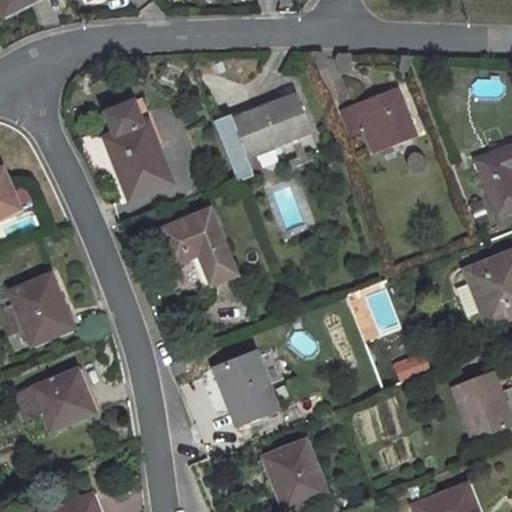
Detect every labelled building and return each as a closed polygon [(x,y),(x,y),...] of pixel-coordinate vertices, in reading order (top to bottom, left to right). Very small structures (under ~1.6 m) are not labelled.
[(0,0),(0,11),(22,0),(0,0)] [(402,89),(347,109),(357,140),(371,134),(378,155),(421,138),(402,89)] [(174,177),(144,92),(113,103),(122,127),(113,130),(134,192),(174,177)] [(304,97),(242,121),(255,153),(316,129),(304,97)] [(511,145),(478,159),(501,216),(511,211),(511,145)] [(0,215),(23,206),(5,162),(0,163),(0,215)] [(474,226),(490,223),(485,201),(469,205),(474,226)] [(212,215),(165,232),(177,266),(197,259),(208,289),(236,278),(212,215)] [(511,253),(470,271),(489,320),(511,311),(511,253)] [(49,277),(8,294),(29,345),(71,329),(49,277)] [(463,318),(475,316),(469,286),(457,289),(463,318)] [(280,411),(260,356),(220,369),(238,426),(280,411)] [(395,365),(376,371),(382,387),(400,381),(395,365)] [(75,372),(16,396),(26,422),(44,415),(51,431),(92,415),(75,372)] [(485,376),(447,390),(470,445),(511,427),(511,413),(502,418),(485,376)] [(393,468),(409,464),(404,440),(387,444),(393,468)] [(301,444),(259,460),(280,511),(282,511),(323,498),(301,444)] [(471,511),(462,488),(407,508),(408,511),(471,511)] [(100,511),(93,489),(50,505),(53,511),(100,511)]
